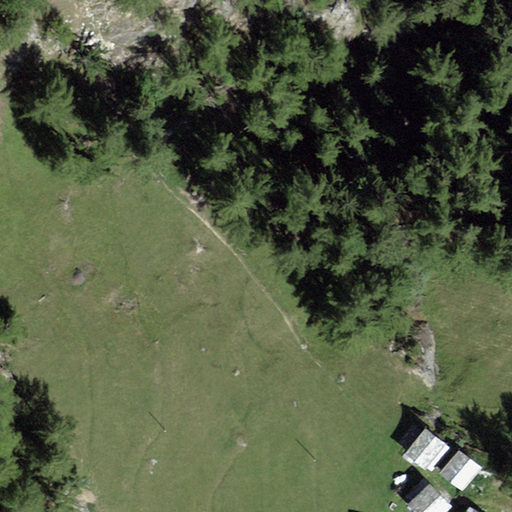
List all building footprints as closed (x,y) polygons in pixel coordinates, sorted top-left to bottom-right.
[(453,259),(431,291),(455,306),(476,274),(453,259)] [(495,319),(509,286),(483,275),(469,308),(495,319)] [(456,362),(481,335),(457,313),(432,340),(456,362)] [(511,336),(501,330),(476,375),(502,390),(511,372),(511,336)] [(424,415),(431,381),(404,377),(405,372),(383,368),(376,406),(424,415)] [(456,442),(428,424),(410,451),(437,470),(456,442)] [(494,467),(466,448),(448,475),(475,494),(494,467)] [(450,511),(457,506),(429,475),(405,497),(418,511),(450,511)]
